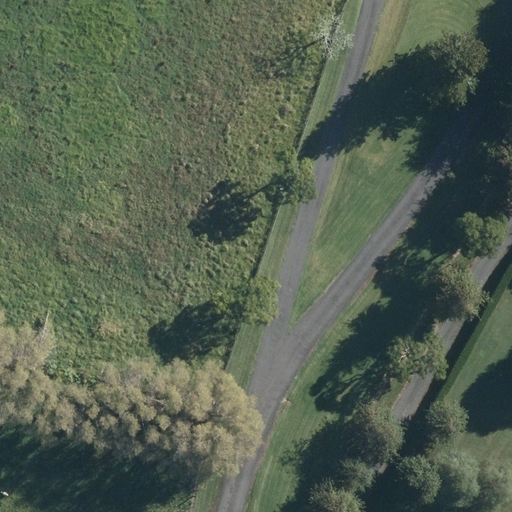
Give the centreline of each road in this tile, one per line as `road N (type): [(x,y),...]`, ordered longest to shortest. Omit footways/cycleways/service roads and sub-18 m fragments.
road 1 (track): [(511,28),(459,144),(251,407)]
road 2 (track): [(367,511),(511,249)]
